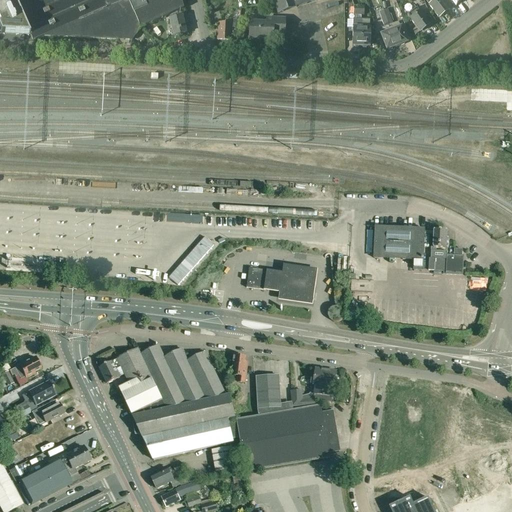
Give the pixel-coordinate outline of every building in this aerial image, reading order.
[(0,0),(0,34),(29,36),(13,0),(0,0)] [(131,41),(140,28),(183,9),(180,0),(13,0),(29,36),(31,36),(33,40),(36,40),(43,37),(131,41)] [(273,0),(278,14),(296,8),(319,0),(273,0)] [(431,0),(433,2),(429,5),(438,18),(440,17),(441,17),(443,15),(444,14),(448,10),(440,0),(431,0)] [(417,8),(407,15),(410,19),(419,32),(421,31),(422,31),(424,30),(425,28),(429,25),(424,18),(425,17),(421,11),(420,12),(417,8)] [(396,23),(393,24),(388,10),(383,11),(396,46),(399,45),(401,46),(404,45),(405,43),(406,43),(400,28),(399,29),(396,23)] [(396,46),(383,11),(379,13),(384,28),(379,30),(386,50),(388,49),(389,51),(393,49),(393,48),(396,46)] [(364,16),(361,16),(359,47),(362,47),(363,48),(366,48),(367,47),(369,47),(369,29),(369,15),(364,15),(364,16)] [(359,47),(361,16),(354,16),(354,21),(353,28),(352,46),(354,47),(355,48),(358,48),(359,47)] [(182,17),(169,19),(173,37),(186,34),(182,17)] [(249,23),(248,39),(272,40),(272,36),(284,37),(284,20),(266,19),(266,23),(249,23)] [(231,24),(218,23),(217,41),(231,41),(231,24)] [(375,228),(374,259),(414,260),(414,270),(422,271),(424,230),(375,228)] [(446,231),(434,230),(433,248),(448,249),(448,239),(446,239),(446,231)] [(214,245),(205,237),(169,278),(178,286),(214,245)] [(435,259),(435,260),(429,260),(428,271),(434,271),(446,272),(446,275),(462,275),(463,256),(462,256),(463,250),(454,249),(454,256),(447,256),(446,260),(442,259),(442,255),(435,255),(435,259)] [(282,273),(267,271),(264,291),(278,293),(278,297),(277,301),(312,306),(312,302),(317,271),(283,266),(282,273)] [(247,288),(264,291),(267,271),(250,269),(247,288)] [(141,355),(162,401),(166,410),(133,417),(144,441),(161,434),(229,421),(228,420),(235,418),(230,396),(226,396),(205,353),(188,361),(182,350),(164,358),(159,346),(141,355)] [(132,415),(162,401),(141,355),(138,349),(117,359),(117,360),(112,362),(99,368),(107,384),(120,378),(116,370),(121,367),(129,384),(119,389),(117,391),(120,396),(123,396),(132,415)] [(245,366),(246,359),(234,357),(233,365),(234,366),(233,376),(238,377),(238,383),(245,384),(247,367),(245,366)] [(20,366),(10,371),(9,372),(12,376),(14,375),(15,377),(18,376),(20,380),(26,377),(26,378),(34,374),(33,373),(40,370),(40,368),(40,367),(39,364),(37,364),(34,358),(20,366)] [(315,400),(322,401),(326,371),(315,370),(314,379),(312,378),(311,384),(314,384),(314,386),(315,386),(313,400),(302,400),(301,391),(291,392),(292,404),(292,407),(314,406),(315,400)] [(336,373),(326,371),(322,401),(331,402),(332,388),(334,388),(334,387),(336,387),(337,382),(335,381),(336,373)] [(7,372),(1,376),(7,387),(13,384),(7,372)] [(256,378),(259,417),(293,411),(292,407),(292,404),(280,406),(278,376),(256,378)] [(28,392),(29,393),(35,405),(35,406),(56,396),(48,382),(28,392)] [(50,403),(35,410),(31,413),(38,426),(45,423),(51,420),(64,414),(63,412),(63,410),(61,406),(60,406),(59,404),(52,408),(50,403)] [(18,413),(21,418),(30,413),(26,405),(17,410),(18,413)] [(293,411),(259,417),(237,421),(246,472),(330,458),(326,439),(337,438),(333,412),(322,414),(320,407),(293,411)] [(161,434),(144,441),(153,461),(234,443),(229,421),(161,434)] [(0,447),(0,448),(16,440),(12,431),(0,436),(0,447)] [(4,457),(7,462),(16,458),(10,447),(0,453),(3,458),(4,457)] [(60,457),(64,466),(86,454),(82,447),(66,456),(65,455),(60,457)] [(232,447),(212,451),(217,476),(237,471),(232,447)] [(90,461),(86,454),(64,466),(68,475),(74,472),(73,470),(90,461)] [(8,472),(14,484),(17,483),(16,482),(18,481),(23,491),(30,504),(40,499),(41,500),(68,486),(71,484),(59,460),(55,462),(28,476),(24,478),(18,467),(8,472)] [(156,474),(151,477),(158,489),(173,482),(171,478),(173,477),(172,476),(175,473),(185,469),(183,463),(167,470),(167,469),(162,472),(161,471),(156,473),(156,474)] [(0,507),(2,511),(7,511),(21,505),(0,464),(0,507)] [(191,474),(178,479),(181,487),(194,481),(191,474)] [(175,491),(161,498),(166,508),(180,501),(175,491)] [(187,501),(189,508),(201,504),(199,497),(187,501)] [(434,511),(428,499),(414,505),(410,498),(390,508),(391,511),(434,511)] [(201,511),(217,511),(215,503),(200,507),(201,511)]
